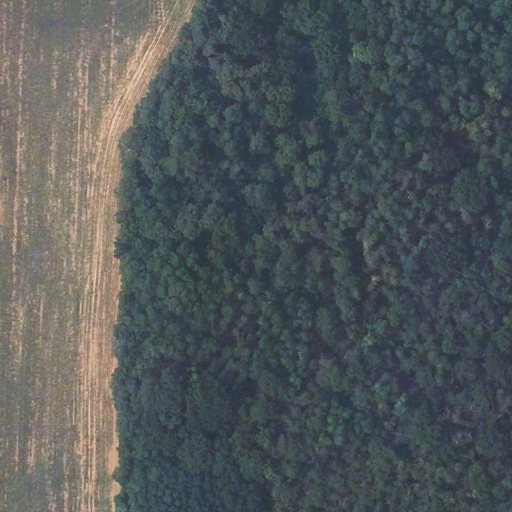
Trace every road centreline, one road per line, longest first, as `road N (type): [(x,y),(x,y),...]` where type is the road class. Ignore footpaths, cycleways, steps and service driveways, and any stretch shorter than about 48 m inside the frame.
road 1 (track): [(159,511),(149,434),(153,188),(176,90),(226,0)]
road 2 (track): [(263,511),(278,446),(354,324),(511,217)]
